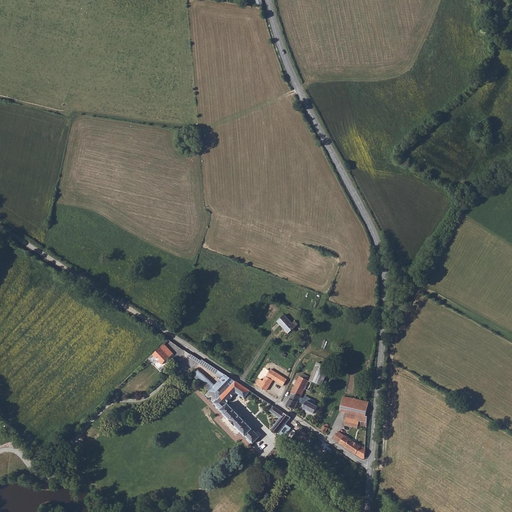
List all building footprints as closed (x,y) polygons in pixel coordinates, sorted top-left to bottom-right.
[(285,315),(278,322),(288,334),(295,328),(285,315)] [(160,347),(152,354),(161,364),(169,357),(160,347)] [(204,359),(203,361),(200,365),(205,368),(206,367),(209,368),(212,365),(204,359)] [(322,385),(325,377),(329,367),(317,363),(310,380),(322,385)] [(263,381),(260,386),(266,390),(274,379),(284,385),(287,379),(279,374),(272,369),(271,371),(268,374),(268,375),(266,377),(263,381)] [(291,393),(293,394),(301,397),(305,389),(309,380),(307,379),(309,376),(303,373),(301,377),(300,376),(291,393)] [(225,374),(209,390),(211,393),(217,399),(235,380),(225,374)] [(235,380),(217,399),(214,402),(252,444),(259,437),(226,404),(236,393),(244,398),(250,391),(235,380)] [(255,394),(249,402),(256,407),(262,398),(255,394)] [(293,394),(287,405),(288,405),(295,409),(298,401),(301,397),(293,394)] [(341,396),(339,411),(346,412),(366,415),(367,402),(341,396)] [(307,400),(305,405),(304,408),(314,413),(318,406),(307,400)] [(271,405),(268,409),(280,419),(284,413),(271,405)] [(366,415),(346,412),(346,416),(344,425),(358,428),(358,425),(367,426),(368,415),(366,415)] [(280,419),(271,429),(278,434),(291,418),(284,413),(280,419)] [(339,431),(335,437),(346,446),(362,458),(365,458),(365,448),(361,447),(353,441),(339,431)] [(225,469),(220,474),(223,478),(229,472),(227,471),(225,469)] [(215,479),(210,484),(213,487),(218,482),(215,479)]
